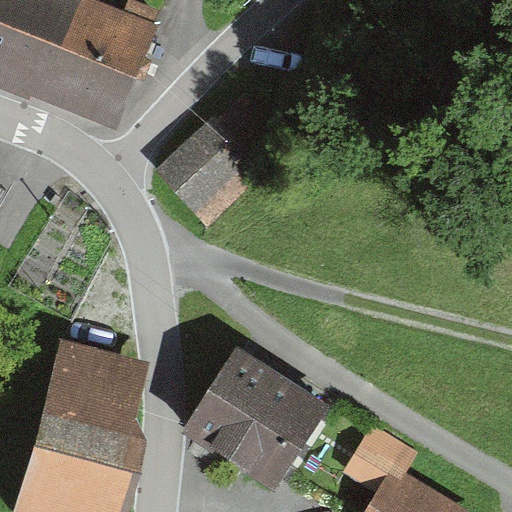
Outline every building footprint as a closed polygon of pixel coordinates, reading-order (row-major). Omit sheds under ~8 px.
[(85,0),(0,0),(0,74),(126,124),(161,37),(83,6),(85,0)] [(269,128),(240,96),(158,172),(207,225),(247,189),(227,167),(269,128)] [(107,359),(50,345),(8,511),(110,511),(139,395),(101,385),(107,359)] [(329,405),(231,347),(180,433),(278,491),(329,405)] [(458,511),(370,457),(355,480),(389,501),(381,511),(458,511)]
